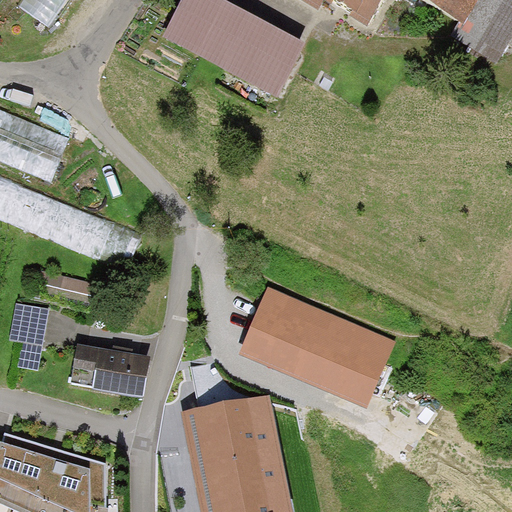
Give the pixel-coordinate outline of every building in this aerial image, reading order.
[(16,0),(11,7),(48,32),(69,0),(16,0)] [(321,0),(335,0),(367,19),(378,0),(436,0),(468,19),(454,42),(492,65),(511,30),(511,0),(313,0),(320,4),(321,0)] [(220,47),(279,85),(290,67),(296,70),(315,42),(250,1),(220,47)] [(199,20),(200,19),(202,15),(200,10),(196,8),(191,10),(189,14),(189,15),(191,19),(196,21),(199,20)] [(213,27),(214,26),(216,21),(214,17),(213,16),(209,15),(204,17),(203,20),(203,21),(205,26),(209,28),(213,27)] [(0,109),(0,157),(47,178),(65,138),(0,109)] [(0,177),(0,225),(126,275),(143,234),(0,177)] [(241,348),(368,401),(400,326),(318,291),(312,306),(267,287),(241,348)] [(11,341),(43,346),(49,308),(17,303),(11,341)] [(72,387),(143,399),(150,358),(78,347),(72,387)] [(297,511),(288,473),(272,392),(178,408),(201,511),(297,511)] [(441,418),(444,411),(445,408),(440,398),(430,393),(419,398),(417,402),(415,408),(420,419),(427,422),(430,423),(441,418)] [(58,450),(7,434),(0,454),(0,511),(107,511),(106,465),(58,450)]
